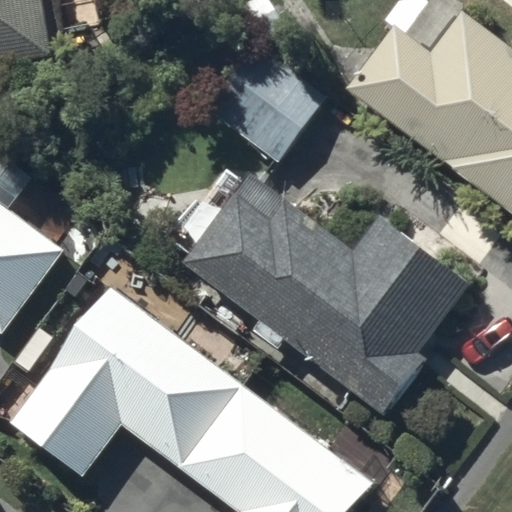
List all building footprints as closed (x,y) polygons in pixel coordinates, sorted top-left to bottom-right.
[(0,0),(0,57),(55,50),(47,0),(0,0)] [(511,42),(460,4),(463,0),(394,0),(385,13),(392,19),(348,79),(511,200),(511,42)] [(261,40),(213,105),(281,155),(329,90),(261,40)] [(355,240),(251,161),(243,171),(228,160),(174,230),(191,243),(185,252),(259,309),(252,318),(281,340),(288,332),(386,407),(430,350),(417,341),(472,270),(383,203),(355,240)] [(0,331),(61,247),(0,203),(0,331)] [(349,511),(370,484),(105,292),(9,424),(81,477),(116,429),(230,511),(349,511)]
